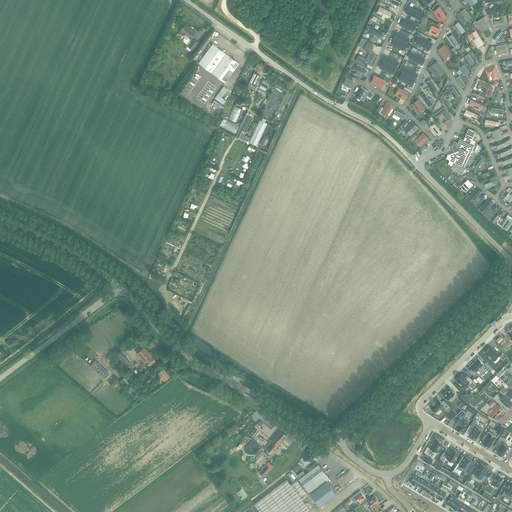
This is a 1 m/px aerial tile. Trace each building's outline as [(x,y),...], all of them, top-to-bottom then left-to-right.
[(490,16),(497,8),(494,5),(487,13),(490,16)] [(409,6),(406,12),(419,18),(421,12),(409,6)] [(379,17),(383,19),(385,16),(388,18),(389,16),(390,17),(391,14),(390,13),(391,12),(380,7),(377,12),(380,14),(379,17)] [(446,17),(440,7),(433,11),(439,21),(446,17)] [(461,12),(464,16),(467,21),(470,18),(464,9),(461,12)] [(505,15),(501,16),(502,20),(494,22),(495,26),(507,23),(505,15)] [(489,26),(483,18),(477,22),(482,30),(489,26)] [(176,32),(180,24),(173,19),(169,26),(176,32)] [(403,19),(400,25),(413,31),(416,25),(403,19)] [(465,31),(464,30),(459,22),(455,24),(462,33),(465,31)] [(190,27),(186,24),(178,33),(183,37),(185,34),(191,39),(196,32),(190,28),(190,27)] [(440,29),(431,26),(428,32),(437,36),(440,29)] [(369,37),(377,41),(378,38),(381,39),(383,35),(370,29),(368,33),(371,34),(369,37)] [(475,31),(469,35),(471,38),(474,36),(476,38),(473,40),(478,47),(484,43),(479,36),(475,31)] [(496,37),(494,39),(497,42),(498,40),(500,41),(503,38),(502,37),(504,35),(503,35),(504,33),(501,31),(499,33),(495,37),(496,37)] [(397,33),(394,38),(407,44),(409,38),(397,33)] [(449,37),(448,38),(454,46),(458,44),(452,35),(450,36),(449,37)] [(419,37),(416,43),(428,49),(431,43),(419,37)] [(198,42),(194,39),(188,47),(192,50),(198,42)] [(394,39),(391,44),(404,50),(406,44),(394,39)] [(375,54),(370,51),(371,50),(373,48),(372,48),(373,45),(367,42),(366,45),(365,45),(364,47),(365,48),(364,50),(369,53),(366,59),(358,55),(356,61),(364,65),(365,62),(370,65),(375,54)] [(239,63),(213,44),(198,63),(225,83),(239,63)] [(506,52),(505,45),(496,47),(497,50),(500,50),(501,53),(506,52)] [(446,56),(449,54),(444,46),(439,50),(443,56),(443,57),(444,58),(445,58),(446,58),(446,56)] [(411,52),(409,58),(421,64),(424,58),(411,52)] [(470,64),(474,62),(468,54),(465,56),(470,64)] [(386,56),(383,62),(396,68),(398,62),(386,56)] [(383,62),(380,68),(393,74),(395,68),(383,62)] [(439,73),(440,75),(443,72),(436,62),(429,67),(431,70),(432,69),(436,75),(439,73)] [(353,73),(360,77),(362,74),(365,75),(366,71),(353,65),(351,69),(354,70),(353,73)] [(466,75),(469,73),(464,65),(461,67),(466,75)] [(493,79),(494,79),(499,77),(494,66),(486,70),(488,76),(491,74),(493,79)] [(404,67),(401,73),(414,79),(417,73),(404,67)] [(254,75),(245,71),(236,89),(245,93),(254,75)] [(401,73),(398,79),(411,85),(414,79),(401,73)] [(382,87),(385,80),(374,75),(371,83),(382,87)] [(464,84),(464,83),(459,76),(456,78),(461,86),(464,84)] [(343,85),(350,88),(353,81),(346,78),(343,85)] [(263,80),(260,85),(267,88),(269,83),(263,80)] [(431,80),(426,83),(430,88),(429,88),(432,93),(437,89),(434,85),(431,80)] [(489,96),(493,88),(480,83),(479,86),(484,89),(482,93),(489,96)] [(228,89),(224,86),(215,98),(223,104),(226,100),(222,97),(228,89)] [(361,87),(355,96),(363,101),(369,92),(361,87)] [(460,96),(453,87),(443,93),(445,97),(451,93),(456,99),(460,96)] [(400,88),(396,96),(405,100),(409,93),(400,88)] [(424,93),(420,96),(428,106),(433,102),(430,98),(429,99),(427,96),(426,95),(424,93)] [(230,116),(237,120),(246,102),(238,99),(230,116)] [(417,100),(412,104),(415,108),(414,108),(418,113),(420,112),(420,111),(423,108),(417,100)] [(481,110),(483,106),(473,101),(471,105),(481,110)] [(388,116),(394,107),(387,103),(382,112),(388,116)] [(451,117),(444,108),(434,115),(437,118),(443,114),(447,120),(451,117)] [(466,110),(464,114),(475,119),(477,115),(466,110)] [(396,111),(394,114),(403,119),(405,116),(396,111)] [(224,117),(221,124),(238,131),(241,125),(224,117)] [(258,143),(269,121),(262,117),(251,139),(258,143)] [(410,134),(417,127),(412,122),(404,129),(410,134)] [(438,135),(441,133),(434,124),(431,126),(438,135)] [(455,141),(452,148),(454,149),(455,152),(458,151),(464,153),(465,150),(471,152),(472,151),(477,154),(482,148),(480,144),(476,142),(474,145),(471,143),(476,132),(469,129),(463,140),(460,138),(458,142),(455,141)] [(495,141),(503,138),(499,129),(492,132),(495,141)] [(241,133),(239,137),(248,141),(250,137),(241,133)] [(418,142),(421,145),(428,138),(423,134),(418,139),(417,139),(416,140),(416,141),(417,142),(418,142)] [(455,152),(447,155),(450,163),(457,163),(464,167),(468,158),(472,160),(477,154),(472,151),(471,152),(465,150),(464,153),(458,151),(455,152)] [(474,159),(469,166),(472,168),(474,165),(477,167),(481,162),(485,157),(482,154),(476,161),(474,159)] [(494,178),(486,182),(487,185),(492,184),(495,191),(499,189),(494,178)] [(466,192),(473,185),(468,180),(461,186),(466,192)] [(476,188),(469,196),(473,199),(476,197),(481,193),(476,188)] [(488,199),(481,207),(485,210),(488,208),(493,203),(488,199)] [(511,221),(507,218),(501,226),(506,230),(511,222),(511,221)] [(150,366),(156,361),(144,346),(137,353),(145,362),(141,366),(142,368),(147,363),(150,366)] [(491,347),(485,352),(493,360),(499,355),(491,347)] [(130,363),(121,353),(116,357),(125,368),(130,363)] [(472,368),(469,371),(474,376),(477,373),(476,372),(484,364),(478,358),(470,366),(472,368)] [(105,378),(109,374),(94,361),(90,365),(105,378)] [(165,381),(170,376),(163,369),(158,373),(165,381)] [(461,374),(456,380),(464,388),(466,385),(468,387),(470,389),(476,384),(469,376),(466,379),(464,377),(461,374)] [(126,375),(119,381),(124,387),(131,381),(126,375)] [(504,386),(499,391),(504,395),(507,398),(509,395),(511,397),(511,389),(511,388),(508,391),(504,386)] [(443,394),(443,395),(448,400),(455,393),(450,388),(443,395),(443,394)] [(462,393),(458,398),(465,405),(469,401),(469,400),(464,396),(462,393)] [(497,393),(493,397),(500,404),(502,402),(507,406),(511,402),(507,398),(504,395),(501,398),(497,393)] [(440,400),(431,408),(438,415),(446,406),(440,400)] [(489,404),(488,404),(499,414),(503,410),(493,400),(489,404)] [(487,402),(478,411),(479,412),(488,417),(490,414),(494,419),(499,414),(488,404),(489,404),(487,402)] [(452,409),(445,416),(450,420),(457,413),(452,409)] [(456,427),(462,431),(469,420),(464,418),(467,413),(462,410),(452,420),(456,422),(456,423),(458,425),(456,427)] [(473,428),(469,435),(476,439),(482,429),(475,425),(477,422),(474,420),(470,426),(473,428)] [(271,439),(263,448),(266,450),(267,451),(265,453),(265,454),(268,456),(269,456),(271,454),(278,446),(278,445),(287,435),(284,433),(286,430),(283,427),(281,429),(271,440),(271,439)] [(484,439),(482,443),(489,447),(496,436),(488,432),(486,435),(485,435),(483,439),(484,439)] [(435,438),(429,448),(437,452),(443,442),(435,438)] [(499,438),(495,445),(499,448),(496,451),(503,456),(509,446),(502,443),(503,441),(499,438)] [(452,448),(446,458),(453,462),(459,452),(452,448)] [(307,458),(312,461),(316,454),(308,449),(303,457),(306,460),(307,458)] [(425,455),(422,460),(430,464),(432,459),(425,455)] [(465,455),(459,465),(465,469),(464,470),(469,473),(475,463),(471,460),(471,459),(469,458),(465,455)] [(438,460),(434,467),(439,470),(443,463),(438,460)] [(309,472),(299,479),(320,506),(336,494),(326,481),(329,479),(318,464),(316,462),(314,463),(306,469),(309,472)] [(480,463),(474,473),(481,477),(480,479),(483,481),(487,475),(484,474),(487,467),(480,463)] [(262,473),(265,475),(273,466),(270,464),(267,467),(265,466),(259,472),(261,474),(262,473)] [(338,474),(343,470),(338,465),(334,469),(338,474)] [(416,471),(410,482),(416,486),(422,477),(423,475),(416,471)] [(493,473),(490,479),(493,481),(492,483),(499,487),(501,483),(503,480),(502,480),(504,477),(498,473),(496,475),(493,473)] [(422,477),(416,486),(422,489),(428,481),(422,477)] [(287,479),(255,504),(260,511),(305,511),(309,509),(302,499),(308,495),(297,480),(290,484),(287,479)] [(428,481),(422,489),(429,493),(434,484),(428,481)] [(434,484),(429,493),(435,497),(440,488),(434,484)] [(440,488),(435,497),(441,501),(444,496),(446,498),(450,492),(447,491),(448,490),(441,486),(440,488)] [(242,489),(239,491),(244,498),(247,496),(242,489)] [(357,499),(360,503),(367,498),(361,491),(351,498),(354,502),(357,499)] [(451,494),(445,503),(452,507),(457,498),(451,494)] [(381,511),(383,511),(379,506),(379,507),(376,504),(379,502),(377,500),(378,500),(376,498),(375,498),(374,496),(367,502),(371,507),(369,509),(371,511),(381,511)] [(452,507),(458,511),(463,502),(465,500),(458,496),(457,498),(452,507)] [(463,502),(458,511),(460,511),(465,511),(469,506),(463,502)]
